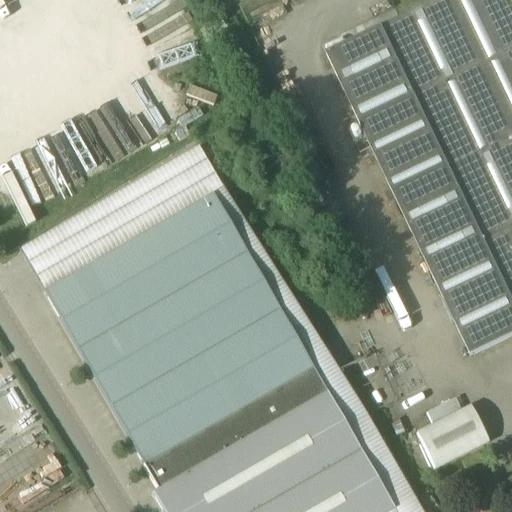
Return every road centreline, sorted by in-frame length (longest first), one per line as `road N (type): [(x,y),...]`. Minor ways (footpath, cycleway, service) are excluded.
road 1 (unknown): [(335,0),(308,21),(300,39),(305,87),(406,316),(460,386),(511,416)]
road 2 (unclassified): [(123,511),(0,307)]
